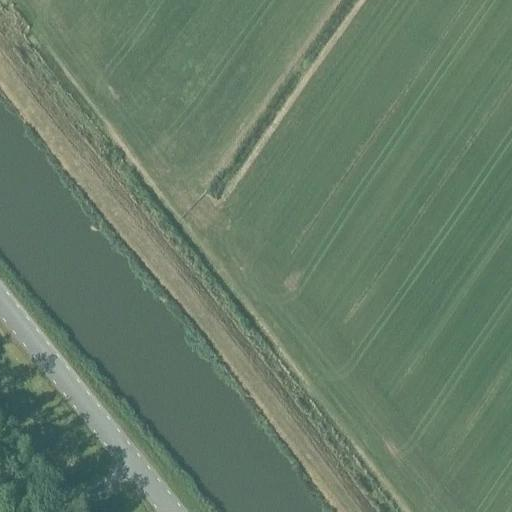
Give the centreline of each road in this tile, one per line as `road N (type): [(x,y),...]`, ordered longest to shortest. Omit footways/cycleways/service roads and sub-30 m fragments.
road 1 (track): [(40,10),(204,224),(245,217),(402,0)]
road 2 (tertiary): [(174,511),(0,293)]
